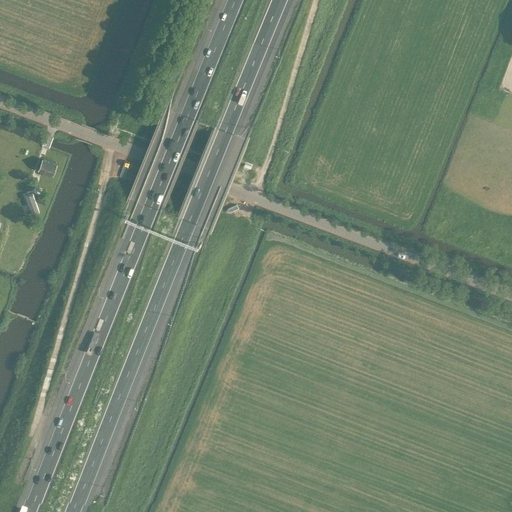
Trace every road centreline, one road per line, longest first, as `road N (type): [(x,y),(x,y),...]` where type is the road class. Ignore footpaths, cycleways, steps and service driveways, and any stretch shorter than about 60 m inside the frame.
road 1 (motorway): [(73,511),(278,0)]
road 2 (motorway): [(233,0),(29,511)]
road 3 (secondary): [(0,97),(511,291)]
